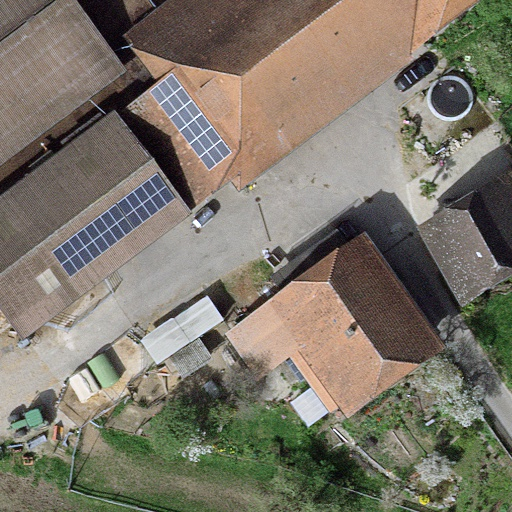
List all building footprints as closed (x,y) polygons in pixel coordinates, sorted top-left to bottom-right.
[(0,0),(0,176),(136,87),(155,74),(129,35),(105,0),(0,0)] [(136,87),(203,188),(239,164),(251,176),(488,0),(182,0),(129,35),(155,74),(136,87)] [(0,176),(0,269),(33,319),(212,201),(203,188),(136,87),(0,176)] [(511,163),(431,202),(472,285),(511,265),(511,163)] [(268,362),(303,338),(351,405),(423,353),(339,236),(232,312),(268,362)]
